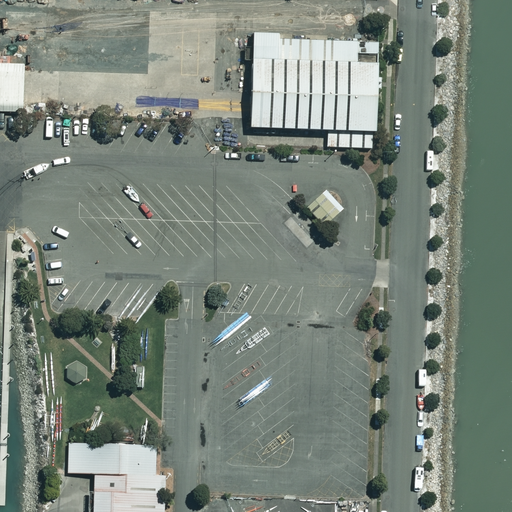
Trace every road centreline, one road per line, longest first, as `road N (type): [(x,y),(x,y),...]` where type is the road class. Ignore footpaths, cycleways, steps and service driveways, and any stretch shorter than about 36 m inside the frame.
road 1 (unclassified): [(399,511),(419,0)]
road 2 (unclassified): [(190,269),(185,511)]
road 3 (unknown): [(318,272),(231,173)]
